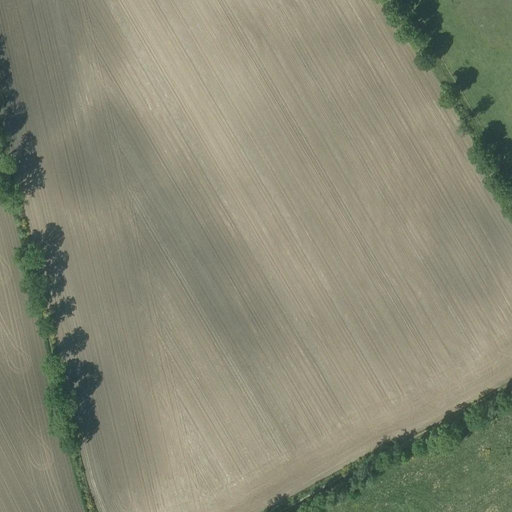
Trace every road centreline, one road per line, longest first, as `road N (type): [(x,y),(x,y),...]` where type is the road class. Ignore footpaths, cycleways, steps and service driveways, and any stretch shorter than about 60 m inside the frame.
road 1 (track): [(511,381),(277,511)]
road 2 (track): [(511,193),(398,0)]
